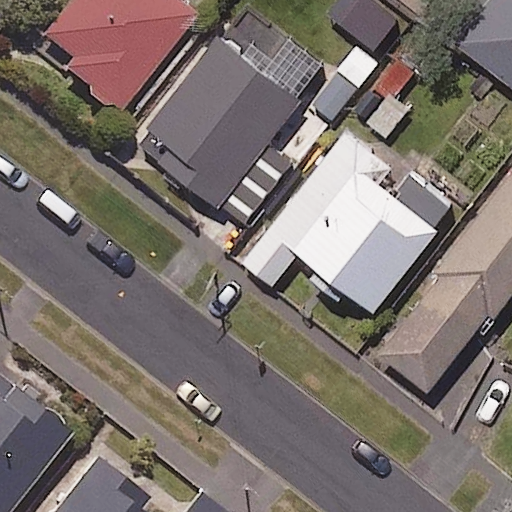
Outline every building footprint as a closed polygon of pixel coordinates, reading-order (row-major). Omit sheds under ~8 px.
[(62,0),(41,27),(70,50),(62,60),(85,79),(84,81),(84,84),(84,87),(85,89),(86,92),(87,94),(89,96),(91,97),(93,99),(96,99),(98,100),(101,100),(104,100),(106,99),(108,98),(115,104),(192,8),(182,0),(62,0)] [(511,0),(480,0),(456,30),(511,75),(511,0)] [(267,134),(321,62),(250,8),(231,33),(220,24),(137,134),(246,216),(288,161),(293,154),(267,134)] [(397,88),(414,65),(393,49),(347,108),(387,139),(415,102),(397,88)] [(360,83),(338,65),(309,99),(331,118),(360,83)] [(341,292),(351,280),(374,299),(453,199),(351,118),(244,254),(273,276),(301,241),(320,256),(311,268),(341,292)] [(511,293),(511,163),(438,260),(443,263),(380,346),(429,383),(473,326),(482,333),(511,293)] [(0,510),(69,425),(0,369),(0,510)] [(142,511),(133,504),(144,490),(94,450),(44,511),(142,511)] [(228,511),(201,490),(182,511),(228,511)]
